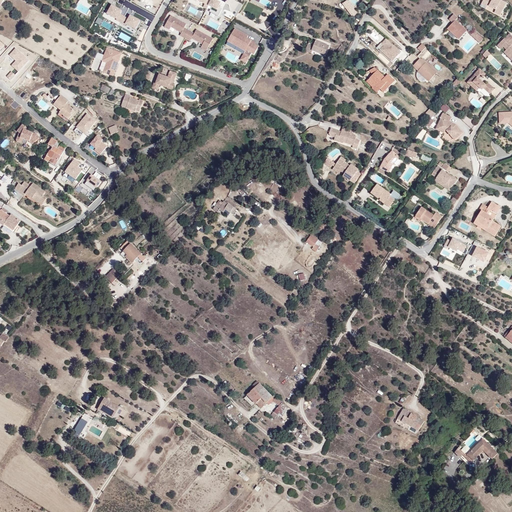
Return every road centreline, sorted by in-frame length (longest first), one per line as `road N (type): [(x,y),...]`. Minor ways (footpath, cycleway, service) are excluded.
road 1 (unclassified): [(293,126),(315,185),(414,249),(431,245),(472,184),(511,190)]
road 2 (unclassified): [(243,95),(128,161),(79,219),(0,260)]
road 3 (residential): [(293,126),(314,110),(374,6),(412,45)]
road 4 (unknown): [(397,239),(300,399)]
